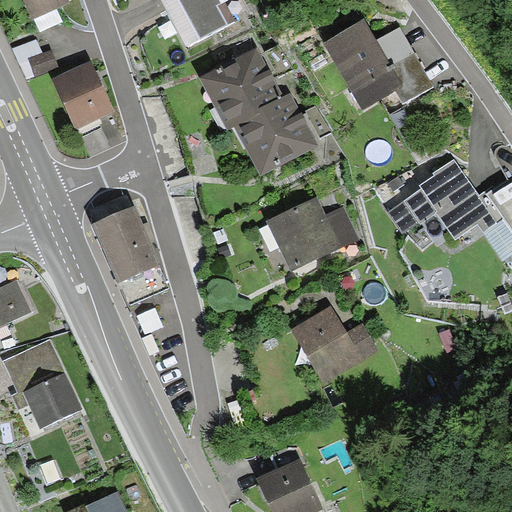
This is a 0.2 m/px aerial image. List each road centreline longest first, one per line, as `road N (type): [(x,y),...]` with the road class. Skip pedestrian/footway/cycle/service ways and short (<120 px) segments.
road 1 (secondary): [(48,208),(188,511)]
road 2 (residential): [(48,208),(143,158),(95,0)]
road 3 (residential): [(417,0),(511,139)]
